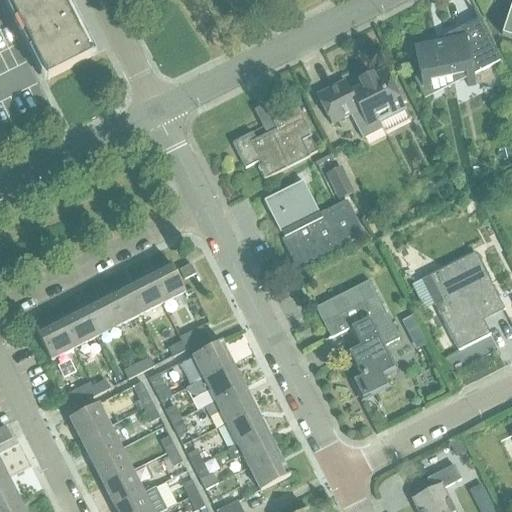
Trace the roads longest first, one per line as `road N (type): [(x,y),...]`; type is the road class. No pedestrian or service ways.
road 1 (residential): [(338,471),(202,207)]
road 2 (residential): [(156,112),(379,0)]
road 3 (residential): [(0,309),(202,207)]
road 4 (residential): [(338,471),(511,386)]
road 5 (residential): [(0,191),(156,112)]
road 6 (residential): [(72,511),(0,363)]
road 7 (residential): [(156,112),(100,0)]
